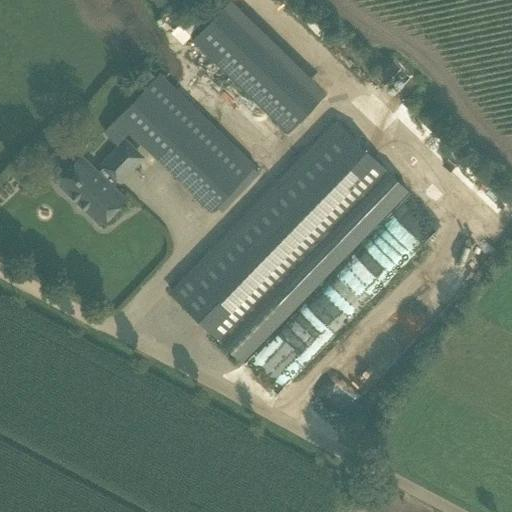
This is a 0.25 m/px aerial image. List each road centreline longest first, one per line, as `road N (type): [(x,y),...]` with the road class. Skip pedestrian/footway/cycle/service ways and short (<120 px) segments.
road 1 (unclassified): [(455,511),(110,336)]
road 2 (track): [(0,278),(110,336)]
